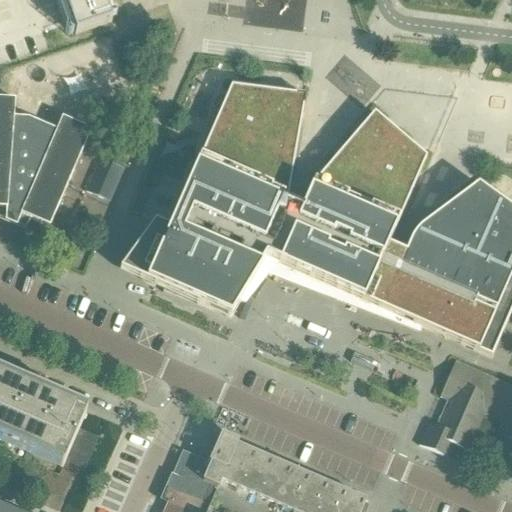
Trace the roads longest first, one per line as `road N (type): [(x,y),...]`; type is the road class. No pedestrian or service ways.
road 1 (residential): [(499,511),(189,380)]
road 2 (unknown): [(212,390),(247,329),(261,324),(417,386)]
road 3 (residential): [(189,380),(0,296)]
road 4 (residential): [(131,511),(189,380)]
